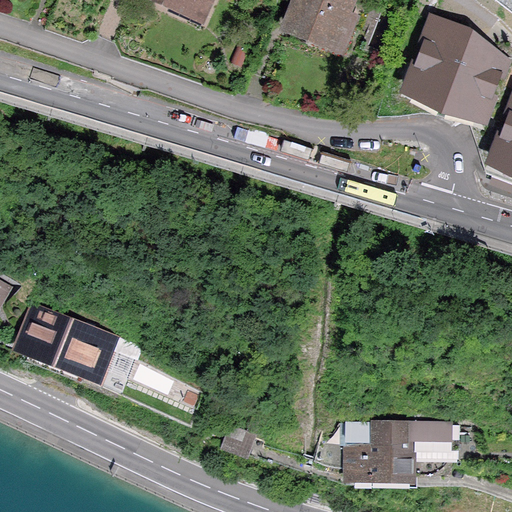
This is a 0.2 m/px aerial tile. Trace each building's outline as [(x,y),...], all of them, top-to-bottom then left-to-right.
[(170,0),(199,13),(203,0),(170,0)] [(300,0),(289,27),(341,47),(352,18),(342,15),(348,0),(300,0)] [(508,51),(435,24),(408,96),(482,123),(508,51)] [(511,124),(495,168),(511,174),(511,124)] [(115,340),(40,310),(25,346),(101,376),(115,340)] [(348,425),(347,480),(411,481),(411,452),(457,452),(458,426),(348,425)] [(234,427),(225,449),(245,457),(254,435),(234,427)]
